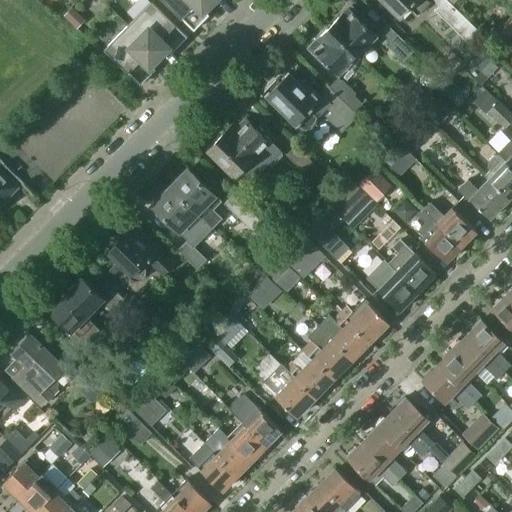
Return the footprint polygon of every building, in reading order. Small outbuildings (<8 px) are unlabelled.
[(213,2),(210,0),(162,0),(193,30),(209,15),(204,10),(213,2)] [(430,2),(427,0),(384,0),(401,16),(412,5),(420,12),(430,2)] [(483,34),(452,3),(448,0),(433,0),(438,6),(434,10),(470,47),(483,34)] [(187,36),(151,1),(127,25),(159,56),(168,47),(172,52),(187,36)] [(71,7),(63,15),(70,22),(75,27),(83,19),(78,14),(71,7)] [(376,35),(351,9),(343,17),(341,14),(329,26),(358,54),(376,35)] [(159,56),(127,25),(104,49),(140,84),(155,69),(151,65),(159,56)] [(412,51),(385,25),(379,31),(391,42),(387,46),(403,60),(412,51)] [(358,54),(329,26),(318,38),(320,40),(312,48),(338,73),(358,54)] [(485,48),(471,63),(479,72),(494,57),(485,48)] [(355,110),(330,86),(321,94),(323,96),(321,99),(303,82),(299,85),(288,74),(279,82),(277,80),(267,89),(270,92),(269,93),(285,110),(283,112),(293,123),(296,120),(305,129),(310,128),(316,122),(318,116),(327,107),(333,113),(328,118),(341,131),(358,114),(355,110)] [(353,95),(357,92),(343,79),(342,81),(338,77),(330,86),(355,110),(362,104),(353,95)] [(455,83),(444,95),(454,103),(464,91),(455,83)] [(485,89),(473,101),(484,113),(487,109),(504,126),(511,118),(511,116),(496,100),(485,89)] [(282,155),(281,151),(263,132),(262,134),(246,119),(231,134),(227,130),(208,149),(246,187),(268,164),(272,165),(282,155)] [(511,136),(498,151),(498,154),(511,168),(511,136)] [(395,141),(378,158),(387,167),(404,150),(395,141)] [(313,163),(296,146),(288,154),(305,171),(313,163)] [(511,194),(511,168),(498,154),(493,155),(486,162),(485,167),(493,174),(489,178),(509,198),(511,194)] [(392,185),(374,167),(357,184),(375,202),(392,185)] [(221,201),(215,195),(189,169),(171,188),(206,222),(212,228),(222,219),(213,210),(221,201)] [(0,197),(3,194),(12,184),(16,187),(17,187),(0,170),(0,197)] [(489,218),(509,198),(489,178),(477,190),(467,180),(457,190),(468,201),(470,199),(475,204),(473,206),(481,214),(483,212),(489,218)] [(371,200),(353,182),(330,205),(349,223),(371,200)] [(206,222),(171,188),(152,206),(179,232),(187,223),(196,232),(206,222)] [(234,194),(225,203),(244,222),(252,230),(261,221),(253,214),(234,194)] [(475,231),(451,207),(442,216),(428,202),(422,208),(460,245),(466,239),(468,240),(474,234),(473,232),(475,231)] [(460,245),(422,208),(416,214),(425,222),(417,230),(423,236),(421,238),(445,261),(446,260),(447,260),(453,254),(453,252),(460,245)] [(319,219),(307,230),(336,259),(348,247),(319,219)] [(177,261),(167,251),(163,255),(137,230),(133,234),(129,230),(108,251),(127,271),(128,272),(128,274),(129,276),(130,277),(131,278),(132,279),(135,280),(137,281),(138,281),(140,280),(142,278),(144,276),(145,274),(145,272),(145,270),(145,269),(144,267),(143,265),(142,264),(147,259),(163,275),(177,261)] [(435,274),(399,239),(392,247),(398,253),(388,264),(395,271),(417,292),(435,274)] [(207,260),(187,241),(179,249),(198,269),(207,260)] [(417,292),(395,271),(383,282),(375,274),(368,280),(399,310),(417,292)] [(96,336),(81,321),(90,310),(92,312),(102,301),(123,321),(131,313),(140,322),(144,318),(106,281),(96,292),(82,278),(50,311),(71,331),(68,333),(83,348),(96,336)] [(511,298),(507,294),(501,301),(500,299),(492,307),(493,308),(492,310),(511,329),(511,298)] [(368,342),(388,322),(368,302),(355,315),(346,306),(339,313),(368,342)] [(212,329),(226,343),(243,326),(228,312),(212,329)] [(368,342),(339,313),(333,319),(329,315),(318,325),(352,358),(368,342)] [(495,350),(503,342),(481,321),(480,322),(479,321),(471,328),(472,330),(466,336),(503,372),(510,365),(495,350)] [(352,358),(318,325),(307,337),(312,341),(302,351),(331,380),(352,358)] [(49,377),(59,367),(61,369),(64,366),(30,333),(11,352),(24,365),(12,377),(40,405),(53,393),(45,386),(49,382),(49,377)] [(212,333),(203,343),(227,367),(237,357),(212,333)] [(503,372),(466,336),(460,343),(458,342),(451,349),(474,372),(481,364),(496,379),(503,372)] [(200,348),(192,356),(200,364),(208,356),(200,348)] [(466,380),(474,372),(451,349),(443,358),(444,359),(437,366),(473,401),(480,394),(466,380)] [(331,380),(302,351),(285,368),(314,397),(331,380)] [(473,401),(437,366),(431,372),(430,371),(422,379),(423,380),(422,381),(444,402),(452,394),(466,408),(473,401)] [(314,397),(285,368),(278,375),(288,384),(276,397),(295,416),(314,397)] [(165,379),(155,388),(165,398),(174,389),(165,379)] [(0,415),(15,401),(25,411),(33,403),(20,391),(15,396),(3,384),(0,386),(0,415)] [(280,430),(243,394),(241,396),(237,397),(232,403),(230,407),(228,409),(241,421),(265,445),(272,438),(274,438),(278,433),(278,431),(280,430)] [(419,427),(427,419),(406,398),(405,398),(403,397),(395,405),(396,406),(390,413),(427,449),(434,442),(419,427)] [(151,434),(128,411),(118,421),(141,444),(151,434)] [(427,449),(390,413),(384,419),(383,418),(374,427),(397,449),(402,454),(410,446),(420,456),(427,449)] [(477,429),(471,424),(460,434),(478,451),(498,430),(487,419),(477,429)] [(265,445),(241,421),(226,437),(250,460),(251,459),(253,459),(259,454),(258,451),(265,445)] [(389,457),(397,449),(374,427),(366,435),(367,436),(361,443),(398,479),(405,472),(389,457)] [(250,460),(226,437),(217,428),(202,442),(235,475),(242,468),(244,468),(250,463),(249,460),(250,460)] [(64,436),(53,447),(60,454),(71,443),(64,436)] [(104,436),(88,452),(102,466),(118,450),(104,436)] [(502,455),(511,445),(504,437),(494,447),(502,455)] [(235,475),(202,442),(188,457),(221,490),(222,488),(224,489),(230,483),(230,481),(235,475)] [(398,479),(361,443),(355,449),(354,448),(345,456),(347,458),(346,458),(373,484),(381,476),(391,486),(398,479)] [(10,444),(0,454),(0,474),(20,454),(10,444)] [(455,476),(475,456),(462,444),(442,464),(455,476)] [(494,463),(502,455),(494,447),(486,455),(494,463)] [(81,449),(73,457),(81,464),(88,457),(81,449)] [(18,496),(41,473),(26,458),(3,481),(4,483),(4,485),(10,490),(12,490),(18,496)] [(455,476),(442,464),(431,475),(444,488),(455,476)] [(358,492),(334,469),(332,469),(327,475),(327,476),(320,484),(344,507),(358,492)] [(90,470),(77,483),(83,489),(96,476),(90,470)] [(472,486),(480,478),(472,470),(464,478),(472,486)] [(33,511),(56,488),(41,473),(18,496),(25,503),(25,505),(30,510),(32,510),(33,511)] [(209,502),(185,478),(170,494),(189,511),(199,511),(200,511),(203,511),(209,505),(208,503),(209,502)] [(462,496),(472,486),(464,478),(454,488),(462,496)] [(189,511),(170,494),(157,481),(151,487),(164,500),(155,509),(158,511),(189,511)] [(339,511),(344,507),(320,484),(314,490),(312,490),(307,495),(307,497),(306,499),(319,511),(339,511)] [(61,511),(71,502),(79,495),(72,489),(65,496),(56,488),(33,511),(34,511),(33,511),(61,511)] [(402,511),(412,511),(421,503),(414,495),(400,509),(402,511)] [(116,509),(113,511),(122,511),(131,504),(124,498),(121,498),(113,506),(116,509)] [(319,511),(306,499),(305,500),(303,499),(298,505),(298,507),(292,511),(319,511)] [(80,511),(71,502),(61,511),(80,511)]
